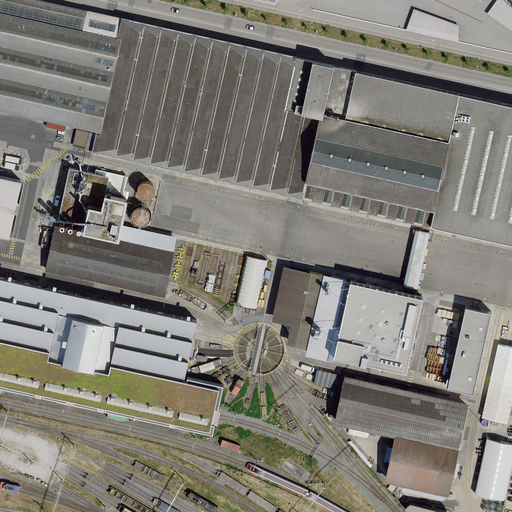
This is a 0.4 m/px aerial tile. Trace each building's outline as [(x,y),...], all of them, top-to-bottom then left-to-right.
[(0,0),(0,108),(91,128),(90,132),(77,129),(73,146),(511,241),(511,103),(36,0),(0,0)] [(511,8),(503,0),(497,0),(487,14),(511,31),(511,8)] [(414,9),(406,30),(458,41),(459,26),(414,9)] [(83,230),(55,225),(48,256),(45,270),(164,295),(167,282),(173,252),(118,241),(121,225),(127,198),(122,197),(126,175),(96,169),(95,173),(69,167),(59,217),(84,223),(83,230)] [(0,234),(8,236),(20,181),(0,177),(0,234)] [(138,185),(136,190),(138,194),(140,197),(144,198),(149,198),(153,195),(155,190),(154,185),(150,181),(145,180),(141,181),(138,185)] [(132,212),(132,216),(133,220),(137,223),(141,224),(146,222),(148,218),(149,214),(147,209),(142,207),(138,207),(135,209),(132,212)] [(177,237),(121,225),(118,241),(173,252),(177,237)] [(490,302),(503,246),(489,242),(475,299),(490,302)] [(336,354),(351,281),(284,267),(273,319),(291,323),(287,342),(309,346),(307,353),(331,358),(332,353),(336,354)] [(0,384),(212,431),(215,416),(222,384),(184,376),(197,320),(0,276),(0,384)] [(420,295),(351,281),(336,354),(405,368),(420,295)] [(492,312),(466,306),(448,387),(474,393),(492,312)] [(511,398),(511,347),(499,344),(483,416),(507,422),(511,398)] [(467,405),(344,377),(342,387),(340,395),(339,402),(334,422),(395,435),(386,479),(448,493),(467,405)] [(476,492),(506,498),(511,468),(511,440),(488,436),(476,492)] [(454,511),(451,500),(423,510),(413,499),(407,505),(409,510),(410,511),(454,511)]
